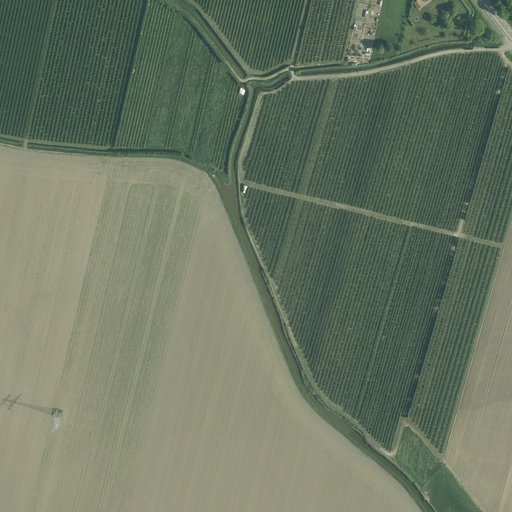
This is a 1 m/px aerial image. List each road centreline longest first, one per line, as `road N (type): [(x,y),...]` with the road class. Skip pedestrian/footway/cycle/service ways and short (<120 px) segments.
road 1 (track): [(511,44),(362,73),(298,78),(288,69),(241,80),(195,20),(167,0)]
road 2 (track): [(55,0),(22,148)]
